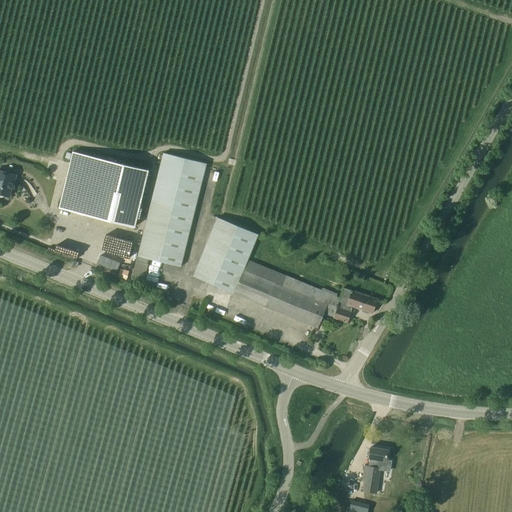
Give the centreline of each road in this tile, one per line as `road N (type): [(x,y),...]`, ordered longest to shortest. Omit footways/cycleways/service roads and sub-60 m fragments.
road 1 (tertiary): [(343,389),(511,90)]
road 2 (tertiary): [(294,372),(0,252)]
road 3 (tertiary): [(511,413),(389,402),(343,389)]
road 4 (tertiary): [(274,511),(287,490),(281,411),(294,372)]
